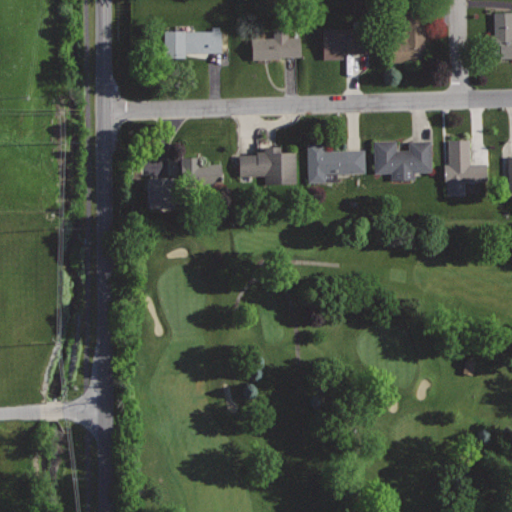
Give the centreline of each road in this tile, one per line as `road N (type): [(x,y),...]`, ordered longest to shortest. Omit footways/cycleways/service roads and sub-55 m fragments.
road 1 (tertiary): [(105,0),(108,511)]
road 2 (residential): [(511,97),(105,111)]
